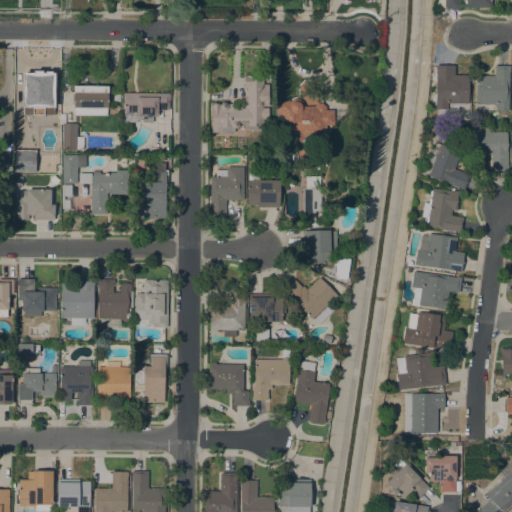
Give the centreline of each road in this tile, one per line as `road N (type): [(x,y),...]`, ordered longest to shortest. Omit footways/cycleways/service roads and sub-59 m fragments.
road 1 (residential): [(186,511),(190,31)]
road 2 (residential): [(270,442),(0,439)]
road 3 (residential): [(0,246),(260,250)]
road 4 (tertiary): [(190,31),(0,28)]
road 5 (residential): [(357,32),(190,31)]
